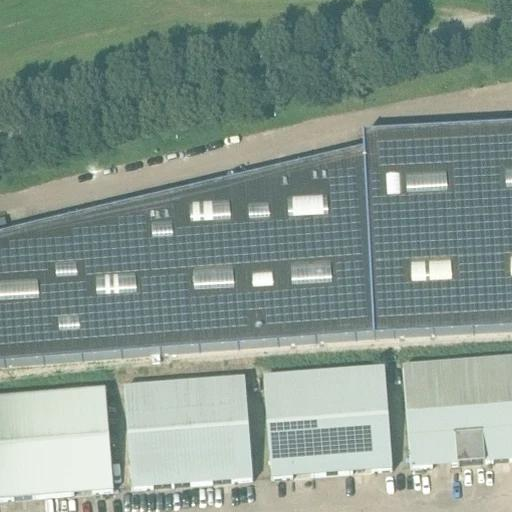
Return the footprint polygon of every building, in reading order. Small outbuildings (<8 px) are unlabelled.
[(0,370),(374,342),(511,335),(511,129),(363,137),(364,154),(0,239),(0,370)] [(411,472),(511,464),(511,361),(403,370),(411,472)] [(271,483),(393,474),(385,371),(264,381),(271,483)] [(132,493),(253,484),(245,382),(124,391),(132,493)] [(0,504),(114,495),(105,393),(0,401),(0,504)]
